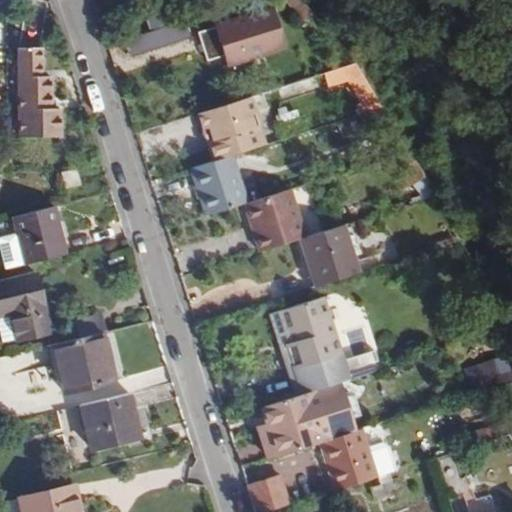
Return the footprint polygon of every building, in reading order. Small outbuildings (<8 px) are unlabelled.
[(291,0),(287,3),(302,21),(311,14),(298,0),(291,0)] [(227,22),(252,14),(248,2),(223,10),(227,22)] [(194,32),(206,71),(280,48),(268,9),(194,32)] [(129,56),(189,39),(184,21),(123,38),(129,56)] [(206,88),(192,47),(176,52),(190,93),(206,88)] [(50,110),(49,77),(41,77),(40,49),(18,49),(19,137),(59,137),(58,110),(50,110)] [(359,107),(363,115),(382,109),(366,81),(364,82),(353,63),(323,72),(328,85),(348,79),(362,105),(359,107)] [(204,141),(249,127),(251,131),(263,127),(258,109),(268,105),(264,92),(241,99),(245,111),(199,126),(204,141)] [(382,109),(363,115),(358,117),(364,137),(393,128),(382,109)] [(408,153),(399,138),(382,144),(387,160),(388,159),(408,153)] [(408,153),(388,159),(406,189),(424,179),(408,153)] [(243,204),(246,204),(232,156),(190,169),(205,216),(243,204)] [(59,173),(64,190),(81,186),(76,169),(59,173)] [(246,204),(243,204),(258,252),(304,238),(289,190),(246,204)] [(53,207),(12,217),(17,237),(0,241),(0,253),(4,270),(65,255),(53,207)] [(299,240),(314,287),(357,273),(342,226),(299,240)] [(455,242),(453,237),(434,243),(435,249),(455,242)] [(37,272),(0,280),(0,319),(10,317),(15,340),(16,343),(52,335),(37,272)] [(333,334),(321,297),(279,311),(269,314),(279,347),(283,345),(300,396),(305,395),(330,387),(348,381),(345,371),(333,334)] [(15,340),(10,317),(0,319),(0,336),(2,343),(15,340)] [(376,361),(364,324),(333,334),(345,371),(376,361)] [(102,333),(53,345),(64,394),(114,382),(102,333)] [(283,345),(279,347),(293,398),(300,396),(283,345)] [(468,373),(474,392),(498,385),(492,366),(468,373)] [(278,456),(319,443),(320,443),(345,434),(330,387),(305,395),(300,396),(293,398),(263,408),(278,456)] [(129,394),(80,405),(90,450),(135,439),(129,414),(134,413),(129,394)] [(511,433),(511,430),(508,420),(462,435),(466,448),(511,433)] [(345,434),(320,443),(319,443),(334,490),(366,481),(375,477),(360,430),(345,434)] [(245,484),(254,511),(263,511),(287,504),(277,473),(245,484)] [(388,473),(375,477),(366,481),(371,499),(394,492),(388,473)] [(80,511),(74,486),(18,500),(21,511),(80,511)] [(466,511),(493,511),(488,496),(463,504),(466,511)]
